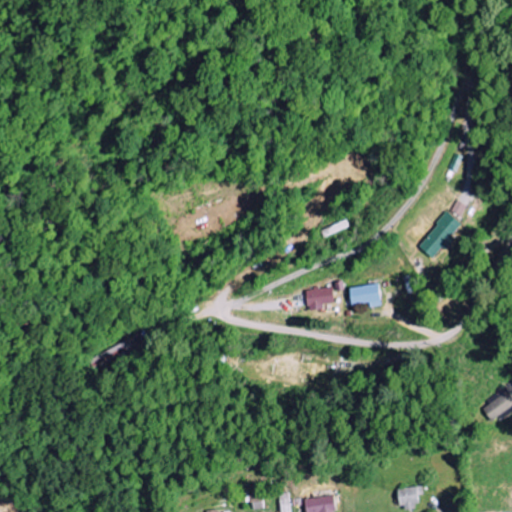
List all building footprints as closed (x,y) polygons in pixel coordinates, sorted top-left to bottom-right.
[(453,213),(463,217),(469,206),(458,201),(453,213)] [(435,259),(445,248),(446,249),(466,227),(450,213),(420,247),(435,259)] [(352,288),(354,305),(372,304),(372,308),(383,307),(382,286),(352,288)] [(335,304),(335,289),(309,290),(310,311),(326,311),(326,304),(335,304)] [(92,361),(100,375),(148,350),(140,336),(92,361)] [(511,395),(511,380),(503,387),(506,391),(498,396),(499,398),(509,391),(511,395)] [(491,421),(511,410),(511,397),(510,394),(484,408),(491,421)] [(399,490),(403,511),(419,509),(417,497),(423,496),(422,486),(399,490)] [(336,511),(334,495),(305,500),(307,511),(336,511)]
